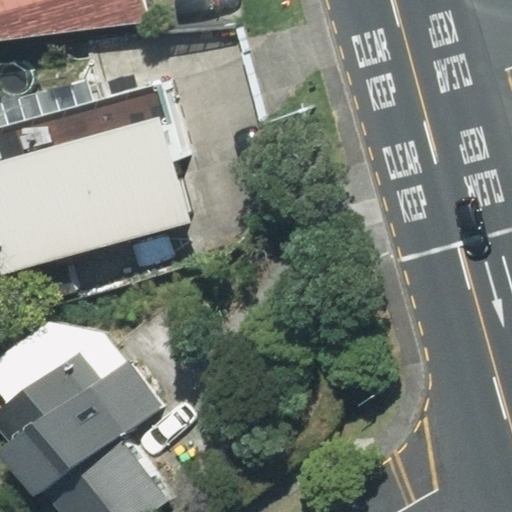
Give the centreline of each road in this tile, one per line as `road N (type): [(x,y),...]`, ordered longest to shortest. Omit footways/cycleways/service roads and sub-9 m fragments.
road 1 (primary): [(435,96),(511,400)]
road 2 (residential): [(409,511),(511,449)]
